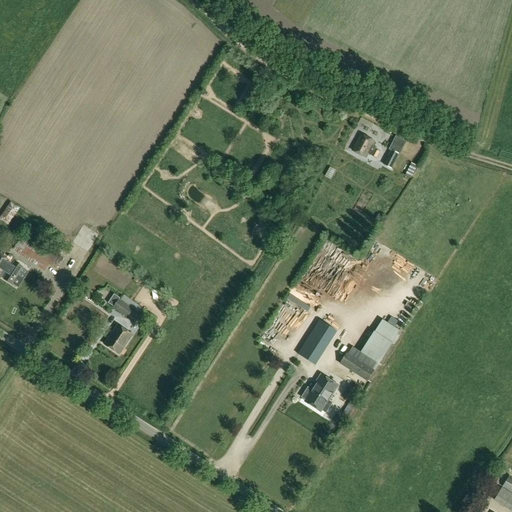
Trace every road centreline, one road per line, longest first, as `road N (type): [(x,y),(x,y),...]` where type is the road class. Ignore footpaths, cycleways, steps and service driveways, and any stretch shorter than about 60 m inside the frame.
road 1 (track): [(201,8),(240,43),(359,114),(511,168)]
road 2 (unclassified): [(277,511),(0,334)]
